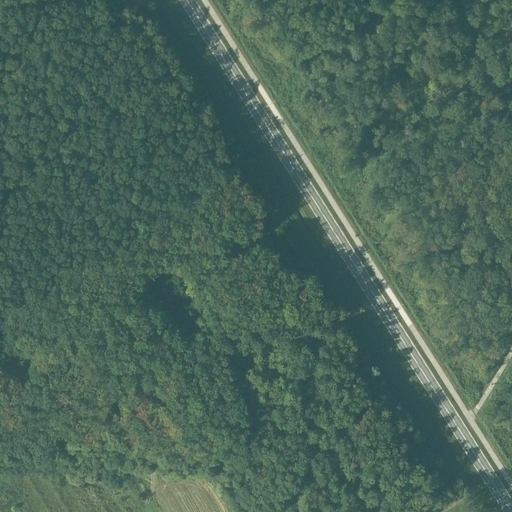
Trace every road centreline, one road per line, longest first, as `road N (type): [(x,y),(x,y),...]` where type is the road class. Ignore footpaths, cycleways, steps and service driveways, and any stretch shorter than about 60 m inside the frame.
road 1 (secondary): [(511,511),(186,0)]
road 2 (track): [(152,0),(451,472)]
road 3 (track): [(377,300),(327,328),(314,347),(307,454),(279,511)]
road 4 (track): [(511,109),(460,0)]
